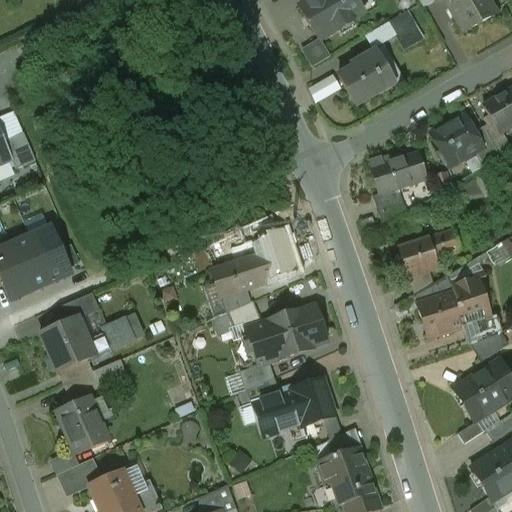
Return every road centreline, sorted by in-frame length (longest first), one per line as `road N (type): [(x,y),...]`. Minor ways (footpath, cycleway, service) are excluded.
road 1 (residential): [(422,511),(310,169)]
road 2 (residential): [(511,58),(310,169)]
road 3 (residential): [(310,169),(230,0)]
